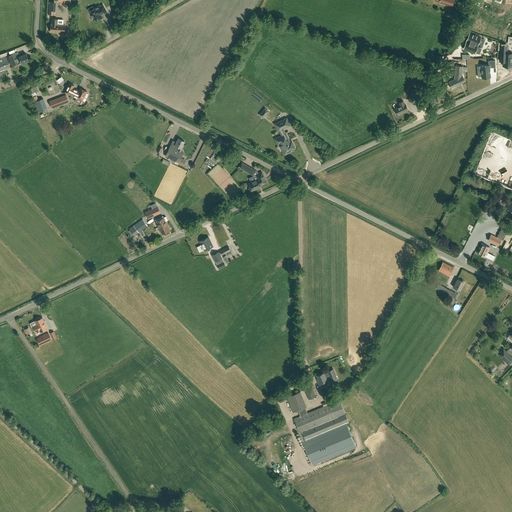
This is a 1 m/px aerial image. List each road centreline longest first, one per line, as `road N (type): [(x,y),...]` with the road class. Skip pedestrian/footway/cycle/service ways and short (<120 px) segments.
road 1 (unclassified): [(295,180),(51,58),(37,41),(37,0)]
road 2 (unclassified): [(0,320),(295,180)]
road 3 (unclassified): [(511,289),(295,180)]
road 4 (unclassified): [(295,180),(511,77)]
road 5 (track): [(65,64),(181,0)]
